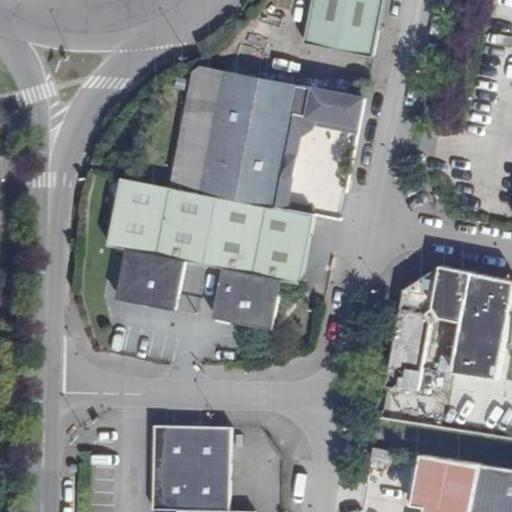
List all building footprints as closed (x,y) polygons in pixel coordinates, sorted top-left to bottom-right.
[(385,0),(316,0),(308,45),(374,59),(385,0)] [(223,72),(199,192),(270,206),(294,86),(223,72)] [(297,279),(310,214),(270,206),(199,192),(123,176),(110,242),(130,245),(119,297),(175,308),(186,257),(221,264),(211,316),(267,327),(278,276),(297,279)] [(499,380),(511,311),(511,279),(442,265),(406,289),(402,309),(427,314),(436,307),(443,316),(464,321),(454,371),(499,380)] [(240,511),(242,427),(165,425),(163,509),(187,510),(186,511),(264,511),(240,511)] [(393,449),(375,447),(373,457),(391,461),(393,449)] [(473,511),(484,463),(424,454),(414,505),(427,507),(426,511),(473,511)] [(511,511),(511,467),(484,463),(473,511),(511,511)]
